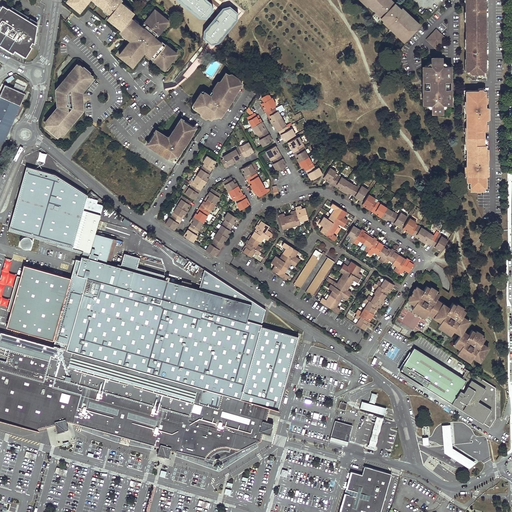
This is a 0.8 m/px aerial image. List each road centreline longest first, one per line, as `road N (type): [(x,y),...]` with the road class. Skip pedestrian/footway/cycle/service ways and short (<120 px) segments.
road 1 (residential): [(303,188),(328,191),(424,253),(358,360)]
road 2 (residential): [(213,267),(358,360)]
road 3 (residential): [(358,360),(394,392),(413,466),(451,487)]
